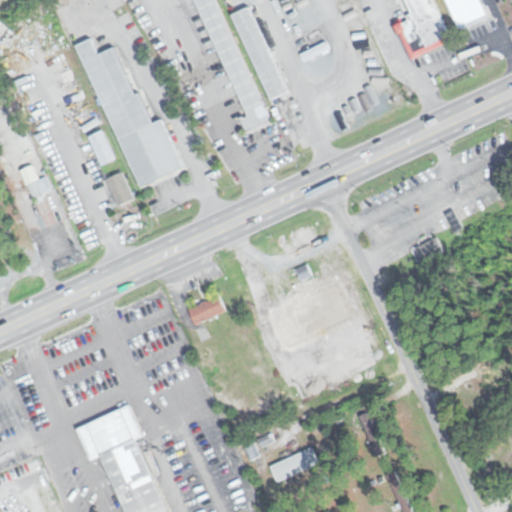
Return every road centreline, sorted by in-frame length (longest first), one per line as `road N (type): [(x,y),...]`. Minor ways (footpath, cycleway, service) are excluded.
road 1 (primary): [(0,329),(511,91)]
road 2 (residential): [(324,179),(475,511)]
